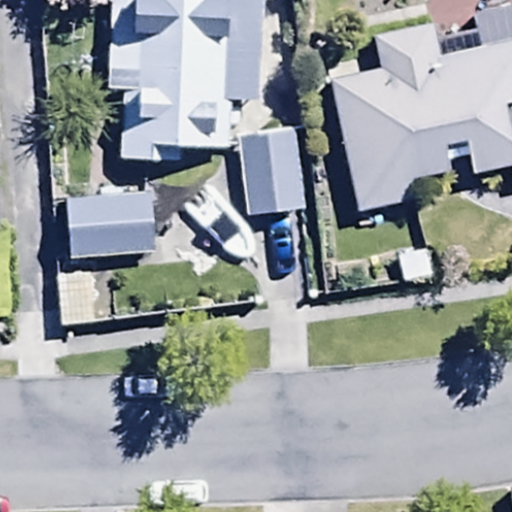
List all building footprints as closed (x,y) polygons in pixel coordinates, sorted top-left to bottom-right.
[(132,0),(132,11),(113,10),(108,105),(124,106),(121,178),(157,180),(157,169),(227,172),(230,115),(260,116),(266,2),(230,1),(230,0),(132,0)] [(382,88),(332,98),(358,230),(416,219),(412,200),(445,194),(441,174),(470,168),(475,191),(511,183),(511,17),(471,25),(478,64),(441,71),(435,42),(375,53),(382,88)] [(293,145),(238,153),(248,229),(304,221),(293,145)] [(152,211),(66,218),(70,271),(156,264),(152,211)] [(109,288),(61,287),(60,339),(109,340),(109,288)]
